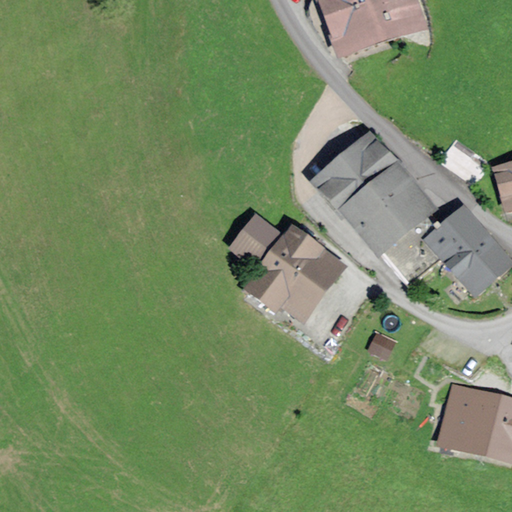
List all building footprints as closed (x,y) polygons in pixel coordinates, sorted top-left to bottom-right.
[(314,0),(335,67),(428,32),(417,0),(314,0)] [(475,186),(491,164),(457,140),(441,163),(475,186)] [(445,262),(481,230),(475,223),(470,227),(460,215),(441,230),(424,210),(426,209),(399,176),(369,148),(323,187),(409,289),(443,259),(445,262)] [(511,168),(496,174),(505,208),(511,206),(511,168)] [(257,225),(234,255),(262,276),(274,260),(284,247),(257,225)] [(509,261),(481,230),(445,262),(472,294),(509,261)] [(274,260),(319,294),(337,269),(293,236),(284,247),(274,260)] [(274,260),(262,276),(249,293),(276,313),(281,305),(300,319),(319,294),(274,260)] [(511,406),(455,391),(443,439),(511,457),(511,406)]
